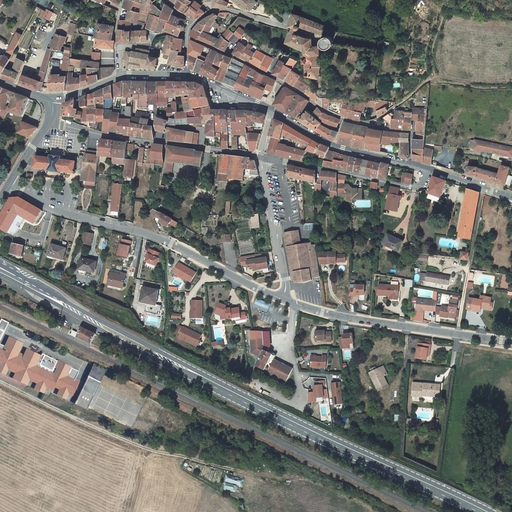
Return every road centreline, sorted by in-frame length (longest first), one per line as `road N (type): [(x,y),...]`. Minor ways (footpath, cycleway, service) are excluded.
road 1 (primary): [(207,378),(487,511)]
road 2 (residential): [(282,299),(171,243),(60,211),(9,185)]
road 3 (track): [(0,382),(145,449),(257,473)]
road 4 (residential): [(511,342),(282,299)]
road 5 (primary): [(207,378),(3,267)]
road 6 (primary): [(0,274),(207,378)]
road 7 (residential): [(49,122),(259,155)]
road 8 (residential): [(370,124),(345,119),(186,36)]
road 9 (residential): [(259,155),(413,187),(427,169)]
road 10 (unclassified): [(410,164),(341,149),(271,112)]
road 11 (residential): [(259,155),(285,279),(282,299)]
road 12 (track): [(511,8),(445,10),(432,45),(432,78)]
